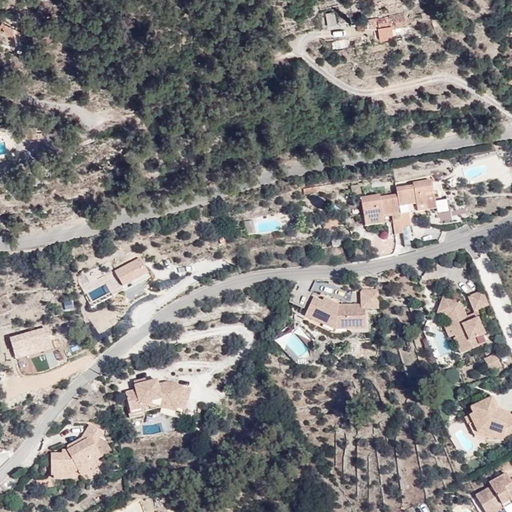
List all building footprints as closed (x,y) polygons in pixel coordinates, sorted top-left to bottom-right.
[(375,40),(378,40),(390,39),(390,38),(391,37),(390,27),(405,26),(404,11),(389,16),(376,18),(376,29),(377,31),(375,31),(375,40)] [(335,13),(326,14),(328,26),(336,25),(335,13)] [(19,40),(23,34),(4,25),(0,31),(0,38),(8,45),(12,37),(19,40)] [(15,122),(38,119),(37,114),(32,114),(32,109),(14,111),(15,122)] [(403,197),(404,209),(422,208),(422,210),(433,209),(432,198),(440,197),(439,186),(420,187),(420,190),(403,191),(403,197)] [(325,190),(311,193),(312,199),(326,196),(325,190)] [(387,217),(397,216),(405,215),(404,209),(403,197),(386,199),(386,196),(367,198),(368,210),(376,209),(377,220),(388,219),(387,217)] [(433,209),(422,210),(422,215),(441,214),(440,197),(432,198),(433,209)] [(376,209),(368,210),(369,226),(388,224),(388,219),(377,220),(376,209)] [(397,216),(398,223),(406,222),(405,217),(405,215),(397,216)] [(341,228),(343,217),(329,216),(328,226),(341,228)] [(406,222),(406,231),(414,230),(413,216),(405,217),(406,222)] [(406,222),(398,223),(399,237),(407,236),(406,231),(406,222)] [(373,307),(385,306),(385,291),(370,291),(370,305),(370,308),(350,308),(344,307),(345,304),(331,298),(330,302),(321,298),(315,312),(323,316),(322,320),(332,325),(333,321),(352,326),(374,325),(373,307)] [(479,317),(484,315),(493,310),(487,296),(473,303),(479,317)] [(448,317),(453,304),(448,302),(442,320),(452,323),(455,330),(460,328),(456,319),(448,317)] [(490,339),(483,324),(472,329),(470,325),(472,324),(472,322),(465,308),(453,304),(448,317),(456,319),(460,328),(455,330),(460,341),(461,343),(460,344),(467,360),(484,352),(481,344),(490,339)] [(323,316),(315,312),(313,316),(322,320),(323,316)] [(472,329),(483,324),(487,321),(484,315),(479,317),(480,318),(472,322),(472,324),(470,325),(472,329)] [(454,344),(460,341),(455,330),(449,333),(454,344)] [(503,372),(499,360),(488,364),(492,376),(503,372)] [(176,415),(177,410),(183,389),(168,385),(158,388),(157,384),(146,387),(135,390),(136,396),(137,399),(127,402),(132,420),(144,416),(142,409),(162,402),(160,411),(176,415)] [(183,389),(177,410),(186,413),(191,391),(183,389)] [(475,417),(471,419),(480,436),(490,440),(492,441),(493,438),(501,435),(504,442),(511,438),(511,420),(511,421),(511,418),(510,418),(503,421),(501,414),(494,401),(473,411),(475,417)] [(144,416),(160,411),(162,402),(142,409),(144,416)] [(480,436),(471,419),(467,421),(476,440),(489,444),(490,440),(480,436)] [(53,481),(57,482),(68,481),(68,479),(74,478),(80,475),(81,476),(93,469),(93,467),(99,463),(104,460),(97,449),(103,436),(90,429),(82,443),(68,451),(69,456),(64,456),(64,459),(52,460),(53,481)] [(493,438),(492,441),(503,445),(504,442),(501,435),(493,438)] [(102,467),(99,463),(93,467),(93,469),(81,476),(83,479),(102,467)] [(477,500),(484,511),(498,511),(499,511),(494,505),(499,501),(504,508),(511,504),(511,484),(507,477),(491,488),(492,491),(477,500)]
